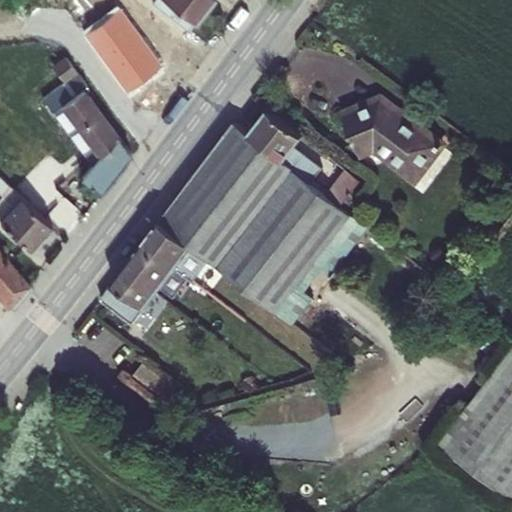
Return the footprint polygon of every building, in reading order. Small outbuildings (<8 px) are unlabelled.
[(213,0),(160,0),(154,10),(188,35),(198,21),(213,0)] [(81,92),(88,85),(62,55),(26,87),(104,173),(94,183),(102,192),(140,157),(81,92)] [(376,140),(415,169),(442,135),(380,88),(343,105),(362,147),(376,140)] [(265,118),(246,143),(308,193),(316,183),(297,168),(310,152),(265,118)] [(148,243),(194,281),(277,352),(367,240),(337,216),(326,207),(308,193),(246,143),(230,131),(148,243)] [(26,173),(23,177),(42,195),(45,191),(26,173)] [(42,195),(23,177),(5,195),(13,202),(20,208),(23,206),(53,233),(63,222),(38,200),(42,195)] [(358,189),(347,181),(326,207),(337,216),(358,189)] [(20,208),(13,202),(3,213),(8,217),(0,225),(0,238),(26,263),(50,237),(20,208)] [(183,295),(194,281),(148,243),(101,307),(133,333),(161,296),(184,315),(194,304),(183,295)] [(32,292),(0,256),(0,303),(9,313),(32,292)] [(511,355),(507,351),(429,451),(505,509),(511,498),(511,355)] [(146,372),(132,388),(159,410),(172,394),(146,372)]
